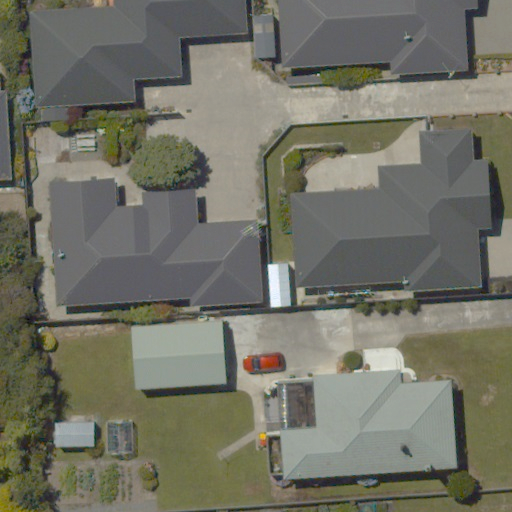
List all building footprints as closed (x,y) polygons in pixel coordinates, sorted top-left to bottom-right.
[(105,0),(106,13),(36,16),(39,105),(138,101),(137,74),(183,72),(182,45),(243,42),(240,0),(105,0)] [(256,58),(280,56),(281,71),(465,67),(463,6),(481,5),(481,0),(276,0),(277,10),(253,11),(256,58)] [(0,177),(13,177),(8,90),(0,90),(0,177)] [(388,193),(288,196),(292,291),(479,287),(477,221),(496,221),(494,127),(426,129),(427,162),(387,163),(388,193)] [(114,202),(114,178),(52,179),(54,303),(260,301),(259,221),(199,222),(199,188),(145,189),(145,201),(114,202)] [(182,313),(183,355),(284,351),(283,310),(182,313)] [(455,374),(312,379),(314,424),(279,426),(279,440),(262,441),(263,477),(459,469),(455,374)]
